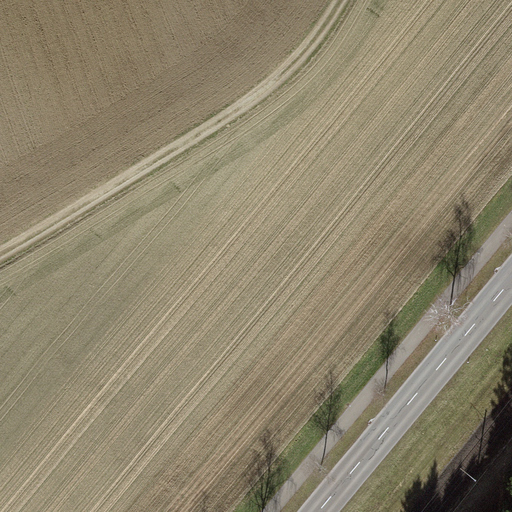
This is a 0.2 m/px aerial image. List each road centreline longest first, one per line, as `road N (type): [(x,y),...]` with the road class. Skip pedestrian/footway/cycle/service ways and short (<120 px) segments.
road 1 (track): [(0,256),(227,125),(296,70),(348,0)]
road 2 (secondary): [(511,278),(319,511)]
